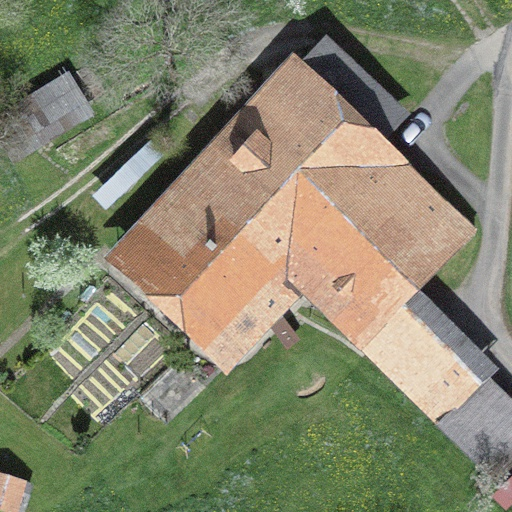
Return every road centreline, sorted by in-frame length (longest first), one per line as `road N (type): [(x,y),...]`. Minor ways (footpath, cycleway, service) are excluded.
road 1 (track): [(0,253),(65,213),(257,43),(306,34),(351,39),(467,67)]
road 2 (residential): [(511,79),(487,301),(490,337),(511,364)]
